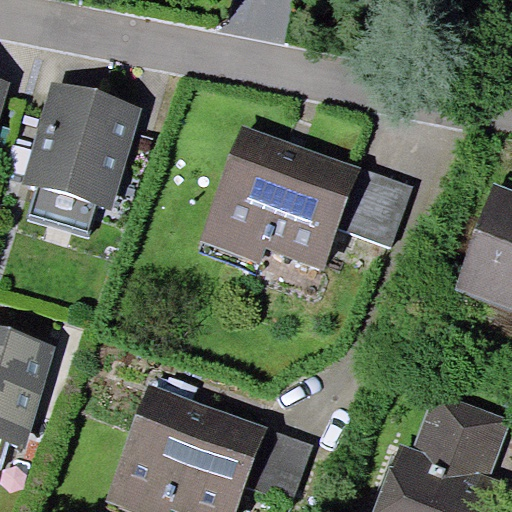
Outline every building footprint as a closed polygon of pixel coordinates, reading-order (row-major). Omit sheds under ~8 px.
[(27,192),(99,213),(127,117),(55,96),(27,192)] [(332,233),(386,253),(406,198),(350,178),(348,181),(237,141),(198,249),(254,270),(260,251),(318,272),(332,233)] [(511,320),(511,210),(486,201),(451,298),(511,320)] [(0,444),(20,450),(49,354),(0,339),(0,444)] [(286,509),(305,457),(255,438),(254,441),(144,401),(105,509),(112,511),(166,511),(167,511),(166,511),(231,511),(239,492),(286,509)] [(495,511),(500,501),(473,491),(494,434),(434,411),(413,469),(397,463),(378,511),(495,511)]
